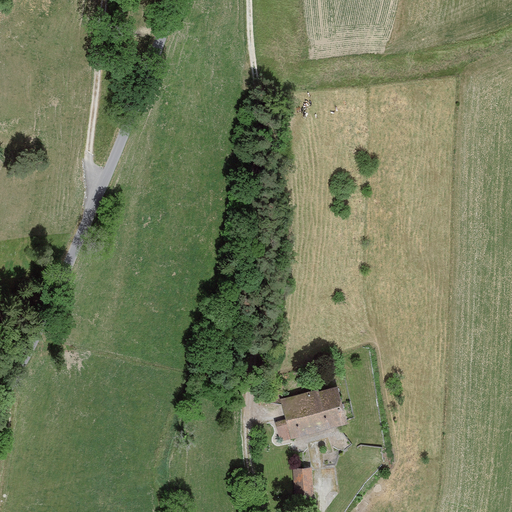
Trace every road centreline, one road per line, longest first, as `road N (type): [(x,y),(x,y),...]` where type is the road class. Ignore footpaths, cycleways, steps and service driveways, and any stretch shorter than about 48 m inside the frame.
road 1 (track): [(248,0),(256,126),(246,446),(262,511)]
road 2 (unclassified): [(174,0),(69,262),(0,400)]
road 3 (track): [(105,0),(89,152),(91,175),(103,183)]
